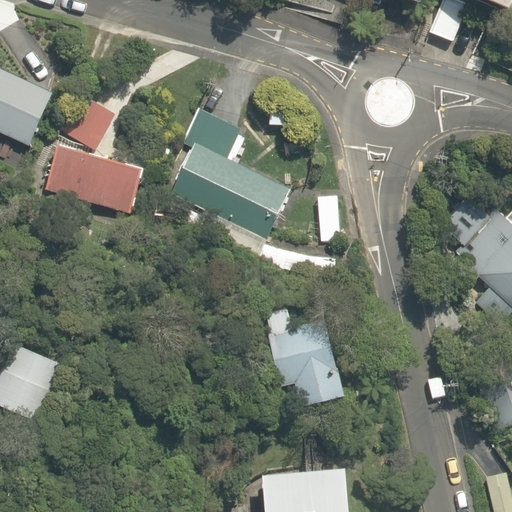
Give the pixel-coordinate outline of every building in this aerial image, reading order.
[(443,0),(431,32),(453,41),(468,4),(458,0),(443,0)] [(511,0),(486,0),(510,10),(511,5),(511,0)] [(0,129),(33,145),(58,92),(0,64),(0,129)] [(62,128),(97,149),(118,113),(83,93),(62,128)] [(185,223),(258,257),(291,188),(229,159),(243,128),(200,108),(184,142),(194,147),(172,193),(175,195),(171,204),(190,212),(185,223)] [(301,110),(272,113),(273,129),(303,127),(301,110)] [(49,188),(134,213),(147,167),(62,142),(49,188)] [(343,196),(322,196),(323,242),(344,242),(343,196)] [(511,315),(511,210),(453,225),(479,324),(511,315)] [(348,257),(267,246),(264,270),(345,281),(348,257)] [(276,321),(280,388),(303,387),(304,411),(360,407),(354,316),(276,321)] [(206,364),(207,400),(218,400),(218,394),(236,393),(235,364),(239,364),(239,333),(203,333),(204,364),(206,364)] [(0,375),(0,403),(44,422),(69,365),(15,342),(14,343),(6,340),(0,353),(0,357),(2,359),(3,368),(0,375)] [(511,511),(511,470),(487,476),(495,511),(511,511)] [(372,511),(370,471),(271,478),(272,511),(372,511)]
